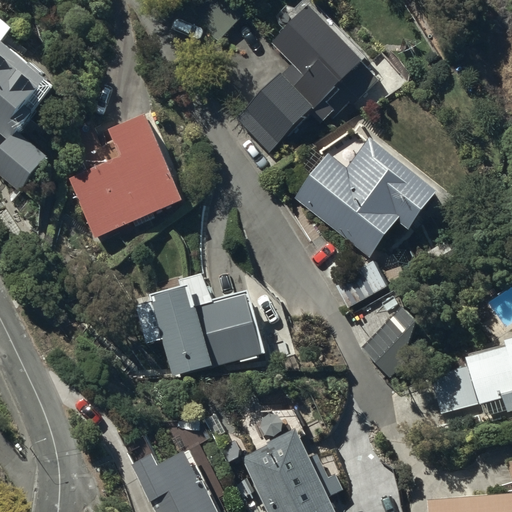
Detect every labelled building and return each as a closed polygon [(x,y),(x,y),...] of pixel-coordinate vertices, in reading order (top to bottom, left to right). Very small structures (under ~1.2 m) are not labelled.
[(248,14),(237,0),(210,0),(197,10),(216,37),(248,14)] [(239,116),(272,148),(310,109),(321,120),(334,107),(338,111),(350,100),(354,104),(380,77),(362,60),(371,51),(317,0),(304,0),(297,8),(290,2),(276,17),(287,28),(274,42),(296,63),(287,72),(285,69),(239,116)] [(0,172),(20,188),(49,151),(20,129),(59,80),(0,32),(0,127),(10,136),(0,148),(0,172)] [(97,234),(186,196),(148,109),(112,124),(118,137),(92,148),(99,164),(72,176),(97,234)] [(296,199),(372,255),(400,217),(411,225),(442,183),(374,133),(350,166),(330,152),(296,199)] [(376,257),(337,281),(352,305),(391,281),(376,257)] [(164,336),(174,373),(208,363),(209,367),(268,350),(250,287),(215,297),(206,269),(151,285),(155,298),(138,303),(149,341),(164,336)] [(364,345),(392,373),(434,332),(406,304),(364,345)] [(511,333),(508,335),(510,342),(469,353),(471,364),(433,374),(443,411),(485,400),(489,413),(511,406),(511,333)] [(242,455),(270,511),(339,511),(330,493),(344,486),(337,472),(330,475),(322,458),(316,461),(299,427),(242,455)] [(228,511),(191,447),(189,448),(188,445),(161,461),(155,451),(134,463),(139,473),(134,475),(149,501),(151,499),(158,511),(228,511)] [(433,511),(511,511),(511,488),(433,494),(433,511)]
